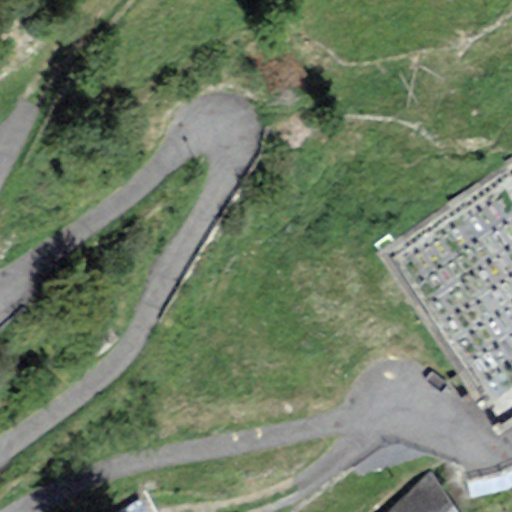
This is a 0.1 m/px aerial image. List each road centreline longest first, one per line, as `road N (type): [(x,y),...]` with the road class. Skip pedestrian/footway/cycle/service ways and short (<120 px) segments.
road 1 (track): [(0,447),(128,352),(210,204),(221,155),(208,130),(192,132),(137,187),(0,287)]
road 2 (residential): [(511,444),(485,449),(396,425),(332,423),(121,464),(29,511)]
road 3 (track): [(0,170),(40,91),(105,0)]
